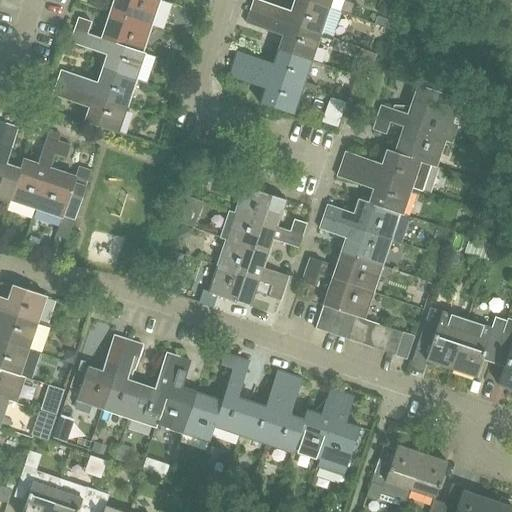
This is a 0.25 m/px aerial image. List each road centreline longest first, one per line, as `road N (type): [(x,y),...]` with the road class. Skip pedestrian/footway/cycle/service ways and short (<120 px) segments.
road 1 (residential): [(471,410),(135,297),(0,269)]
road 2 (residential): [(331,155),(212,117),(199,91),(229,0)]
